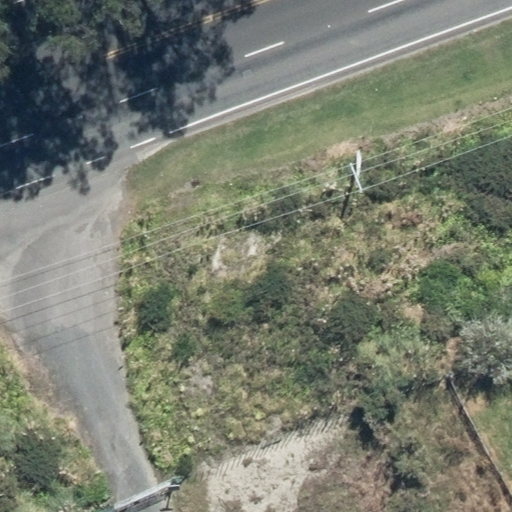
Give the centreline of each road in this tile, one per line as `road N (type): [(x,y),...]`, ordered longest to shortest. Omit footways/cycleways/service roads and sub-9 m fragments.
road 1 (track): [(182,511),(15,103)]
road 2 (secondary): [(285,0),(0,109)]
